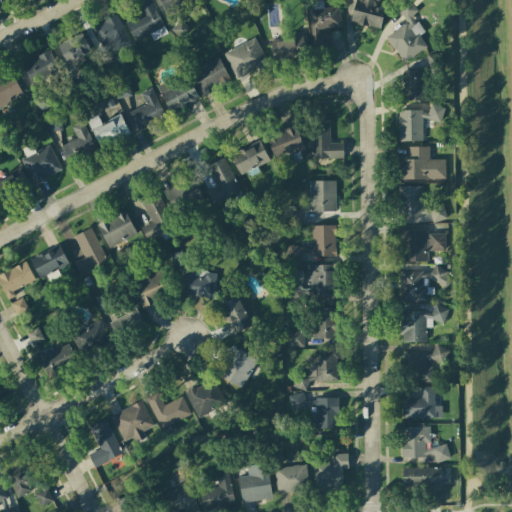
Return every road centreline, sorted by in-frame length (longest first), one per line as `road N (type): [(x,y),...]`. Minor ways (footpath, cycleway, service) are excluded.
road 1 (residential): [(367,173),(365,113),(353,80),(296,89),(0,239)]
road 2 (residential): [(367,173),(371,511)]
road 3 (residential): [(0,331),(93,511)]
road 4 (residential): [(186,341),(44,418)]
